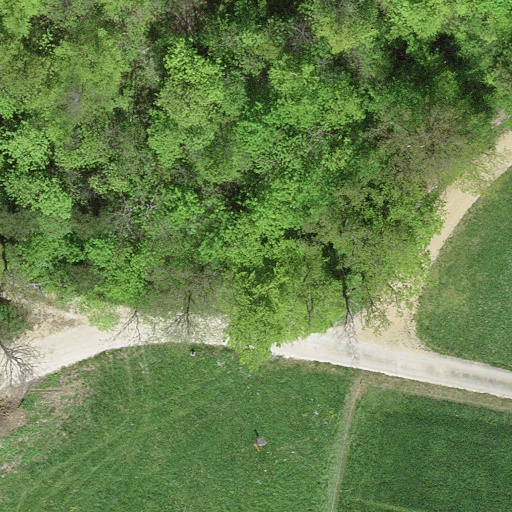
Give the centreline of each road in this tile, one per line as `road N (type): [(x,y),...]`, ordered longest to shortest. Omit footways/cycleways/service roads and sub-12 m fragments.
road 1 (track): [(511,144),(437,217),(361,354)]
road 2 (track): [(109,330),(182,330),(361,354)]
road 3 (track): [(361,354),(511,387)]
road 4 (track): [(109,330),(27,360),(0,380)]
